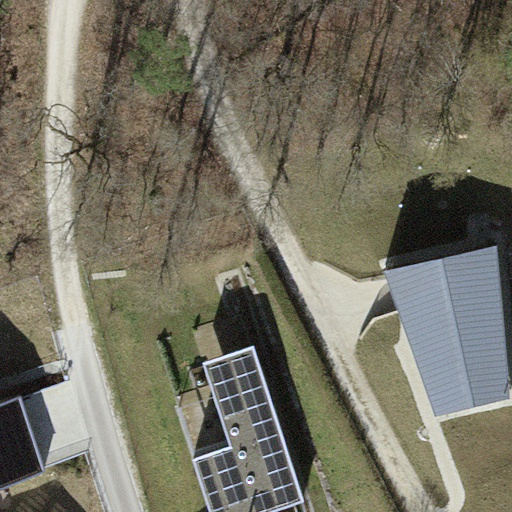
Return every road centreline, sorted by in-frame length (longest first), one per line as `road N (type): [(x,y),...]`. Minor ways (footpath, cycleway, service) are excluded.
road 1 (track): [(193,0),(232,144),(431,511)]
road 2 (track): [(83,337),(54,188),(74,0)]
road 3 (residential): [(134,511),(83,337)]
